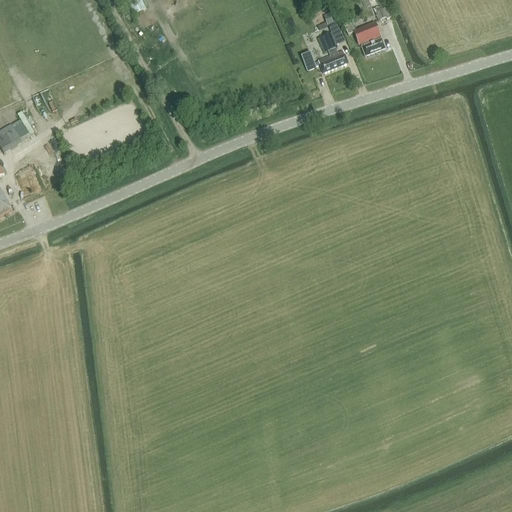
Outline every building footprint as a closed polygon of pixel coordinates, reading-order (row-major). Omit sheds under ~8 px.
[(129,0),(128,1),(135,15),(147,9),(142,0),(129,0)] [(376,13),(380,22),(386,19),(383,11),(376,13)] [(329,15),(323,17),(327,27),(333,25),(329,15)] [(360,46),(365,58),(385,51),(375,24),(355,32),(352,24),(344,27),(348,36),(354,34),(358,47),(360,46)] [(339,54),(336,47),(345,43),(335,25),(328,28),(331,35),(322,38),(330,58),(318,63),(318,64),(315,65),(310,54),(301,58),(307,73),(316,69),(316,68),(319,66),(323,75),(348,65),(343,53),(339,54)] [(47,98),(36,102),(42,116),(53,111),(47,98)] [(31,140),(20,121),(0,133),(0,148),(4,156),(31,140)] [(0,168),(0,220),(12,213),(0,191),(0,178),(4,176),(0,168)]
